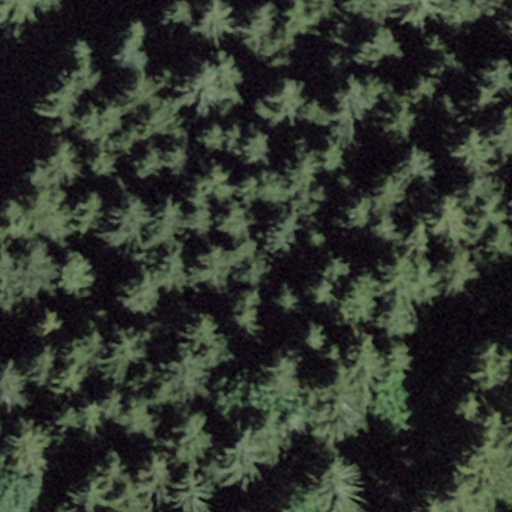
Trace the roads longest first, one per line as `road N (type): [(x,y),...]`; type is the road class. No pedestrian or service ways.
road 1 (track): [(511,318),(390,445),(382,511)]
road 2 (track): [(0,82),(126,36),(177,0)]
